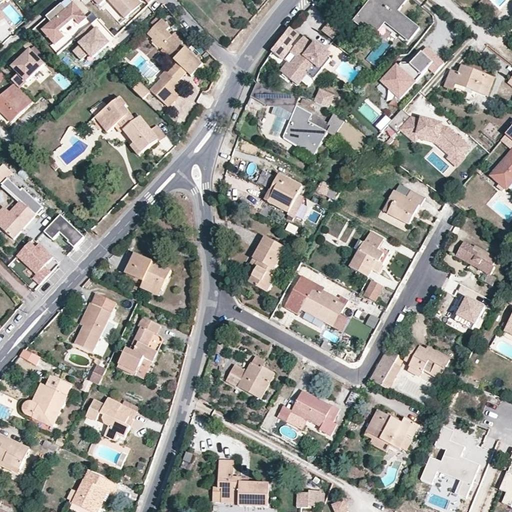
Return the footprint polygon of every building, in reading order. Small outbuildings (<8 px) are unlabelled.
[(99,0),(103,5),(108,0),(113,0),(129,18),(145,4),(142,0),(99,0)] [(406,0),(369,0),(356,17),(378,34),(390,19),(411,36),(420,25),(399,8),(406,0)] [(63,4),(48,15),(53,22),(44,29),(54,42),(65,33),(61,28),(74,18),(79,24),(87,18),(75,1),(66,8),(63,4)] [(337,39),(348,25),(336,16),(325,30),(337,39)] [(178,63),(181,67),(190,76),(193,78),(205,66),(190,52),(189,53),(183,47),(174,39),(169,34),(174,29),(165,20),(150,35),(157,42),(156,44),(163,52),(166,49),(179,62),(178,63)] [(108,44),(93,25),(78,37),(82,43),(73,50),(80,60),(89,53),(92,56),(108,44)] [(300,33),(292,26),(275,48),(284,56),(295,43),(293,42),(300,33)] [(177,35),(174,39),(183,47),(186,44),(177,35)] [(330,55),(332,53),(318,42),(314,46),(303,38),(293,50),(300,55),(293,64),(290,61),(283,71),(299,84),(308,73),(316,62),(321,66),(330,55)] [(12,80),(18,85),(45,57),(30,43),(10,65),(16,71),(10,78),(12,80)] [(444,64),(426,49),(411,64),(401,63),(382,81),(400,101),(428,70),(434,75),(444,64)] [(316,62),(308,73),(315,78),(332,57),(330,55),(321,66),(316,62)] [(190,76),(181,67),(171,78),(180,87),(190,76)] [(448,84),(456,87),(487,99),(494,80),(463,68),(460,76),(452,74),(448,84)] [(180,87),(171,78),(168,75),(162,80),(164,82),(152,94),(169,110),(180,99),(176,94),(181,88),(180,87)] [(0,93),(0,108),(12,120),(32,98),(18,85),(12,80),(0,93)] [(285,92),(257,81),(252,96),(294,112),(293,112),(297,114),(287,134),(308,146),(306,149),(315,154),(328,130),(331,124),(328,123),(297,106),(300,97),(285,92)] [(454,93),(456,87),(448,84),(446,90),(454,93)] [(135,93),(145,102),(151,96),(141,87),(135,93)] [(318,95),(331,100),(333,96),(320,90),(318,95)] [(318,95),(315,102),(328,108),(331,100),(318,95)] [(123,96),(108,107),(102,112),(107,119),(102,122),(108,130),(117,123),(120,120),(125,127),(135,140),(131,143),(138,152),(156,138),(150,128),(140,115),(136,119),(125,104),(127,102),(123,96)] [(102,112),(108,107),(104,101),(93,109),(98,115),(102,112)] [(107,119),(102,112),(98,115),(102,122),(107,119)] [(361,149),(367,137),(356,126),(352,122),(347,118),(346,118),(344,120),(333,114),(329,121),(334,123),(330,131),(336,134),(337,132),(361,149)] [(376,125),(381,130),(391,121),(387,116),(376,125)] [(410,117),(398,129),(414,144),(417,140),(438,144),(449,154),(446,157),(457,167),(467,157),(463,154),(471,147),(448,126),(442,124),(442,122),(420,117),(420,119),(410,117)] [(120,120),(117,123),(121,130),(125,127),(120,120)] [(157,123),(150,128),(156,138),(158,140),(165,135),(157,123)] [(511,153),(491,176),(506,190),(511,184),(511,153)] [(57,164),(51,159),(47,163),(53,169),(57,164)] [(0,181),(21,202),(36,216),(44,208),(24,189),(21,191),(9,179),(15,174),(5,164),(0,169),(0,181)] [(298,197),(302,189),(279,177),(265,203),(289,215),(298,197)] [(334,203),(340,192),(330,187),(324,198),(334,203)] [(394,193),(390,201),(394,203),(387,215),(407,225),(412,215),(415,216),(419,208),(421,209),(425,200),(410,192),(407,199),(394,193)] [(304,200),(298,197),(289,215),(288,217),(294,220),(304,200)] [(394,203),(390,201),(383,213),(387,215),(394,203)] [(21,202),(9,214),(0,223),(0,227),(13,240),(36,216),(21,202)] [(0,223),(9,214),(4,209),(0,212),(0,223)] [(76,248),(86,237),(62,215),(46,232),(54,240),(61,233),(70,241),(70,242),(76,248)] [(409,227),(415,216),(412,215),(407,225),(409,227)] [(285,230),(295,235),(298,228),(288,223),(285,230)] [(377,262),(382,265),(389,253),(379,248),(383,240),(370,233),(351,269),(368,278),(372,271),(377,262)] [(264,240),(252,262),(255,264),(253,269),(255,270),(247,285),(265,295),(274,279),(272,278),(285,252),(264,240)] [(480,265),(478,268),(491,276),(496,267),(493,266),(498,258),(475,246),(474,248),(464,242),(456,257),(472,265),(474,262),(480,265)] [(36,248),(30,243),(17,256),(38,275),(33,280),(40,286),(53,272),(46,267),(54,257),(40,245),(36,248)] [(141,279),(163,289),(172,270),(136,253),(127,273),(141,279)] [(377,274),(382,265),(377,262),(372,271),(377,274)] [(304,309),(326,321),(325,323),(342,333),(349,320),(340,315),(348,301),(340,297),(339,300),(323,292),(324,289),(304,278),(287,308),(300,316),(304,309)] [(160,296),(163,289),(141,279),(138,285),(160,296)] [(375,304),(383,290),(373,284),(365,299),(375,304)] [(77,343),(94,351),(102,335),(109,321),(114,312),(118,303),(99,294),(95,302),(92,301),(88,309),(94,312),(88,326),(86,325),(77,343)] [(486,308),(467,299),(457,317),(476,327),(486,308)] [(94,312),(88,309),(81,323),(86,325),(88,326),(94,312)] [(146,357),(153,360),(158,350),(144,344),(151,331),(157,334),(162,324),(144,316),(139,325),(142,327),(131,350),(128,348),(120,366),(137,375),(144,360),(146,357)] [(371,316),(367,324),(374,328),(379,320),(371,316)] [(116,324),(109,321),(102,335),(108,338),(116,324)] [(410,364),(422,371),(423,369),(438,376),(448,357),(427,345),(425,347),(414,342),(405,359),(411,362),(410,364)] [(383,386),(394,363),(399,354),(388,348),(371,380),(383,386)] [(25,349),(20,356),(36,364),(40,356),(25,349)] [(262,367),(263,365),(265,361),(255,355),(251,361),(262,367)] [(141,376),(148,361),(144,360),(137,375),(141,376)] [(275,371),(263,365),(262,367),(251,361),(250,364),(248,368),(244,375),(242,373),(232,368),(226,379),(260,398),(275,371)] [(383,386),(389,389),(400,366),(394,363),(383,386)] [(91,380),(100,384),(108,368),(99,364),(91,380)] [(420,375),(422,371),(410,364),(408,369),(420,375)] [(51,376),(47,385),(40,402),(33,400),(32,399),(31,399),(30,399),(28,400),(27,401),(26,402),(25,403),(24,405),(24,407),(24,410),(25,412),(26,413),(29,414),(53,425),(72,384),(51,376)] [(40,402),(47,385),(42,383),(33,400),(40,402)] [(333,419),(340,407),(334,404),(333,406),(303,390),(294,407),(310,416),(323,423),(327,416),(333,419)] [(131,415),(133,410),(106,397),(103,404),(93,399),(84,415),(95,421),(100,411),(104,412),(102,416),(104,422),(109,423),(104,433),(115,439),(119,431),(125,435),(131,423),(125,420),(129,414),(131,415)] [(280,413),(304,426),(310,416),(294,407),(285,403),(280,413)] [(386,414),(377,409),(366,429),(397,447),(405,433),(412,437),(419,425),(404,416),(402,419),(400,422),(386,414)] [(136,411),(133,410),(131,415),(129,414),(125,420),(131,423),(136,411)] [(400,422),(402,419),(388,411),(386,414),(400,422)] [(333,419),(327,416),(323,423),(320,429),(333,435),(340,423),(333,419)] [(397,447),(366,429),(364,432),(369,435),(367,439),(389,451),(391,447),(396,450),(397,447)] [(451,443),(455,433),(445,429),(437,448),(447,451),(442,462),(431,458),(422,482),(433,486),(439,473),(461,482),(456,495),(468,499),(481,467),(461,459),(465,448),(451,443)] [(405,433),(397,447),(404,451),(412,437),(405,433)] [(4,463),(20,470),(30,450),(0,436),(0,449),(1,450),(0,451),(0,462),(4,464),(4,463)] [(183,465),(190,467),(194,455),(187,453),(183,465)] [(0,464),(19,473),(20,470),(4,463),(4,464),(0,462),(0,464)] [(268,484),(248,483),(241,483),(241,478),(233,478),(233,462),(219,462),(218,488),(213,489),(213,500),(216,503),(222,503),(222,497),(239,498),(239,503),(239,505),(268,506),(268,484)] [(503,502),(511,506),(511,503),(511,473),(507,472),(500,490),(507,493),(503,502)] [(101,491),(105,493),(114,496),(118,487),(88,473),(73,504),(91,511),(101,491)] [(322,502),(322,492),(322,489),(310,489),(310,492),(297,491),(297,507),(309,507),(309,504),(322,505),(322,502)] [(95,511),(105,493),(101,491),(91,511),(92,511),(95,511)] [(334,511),(345,511),(348,510),(342,500),(331,506),(334,511)]
